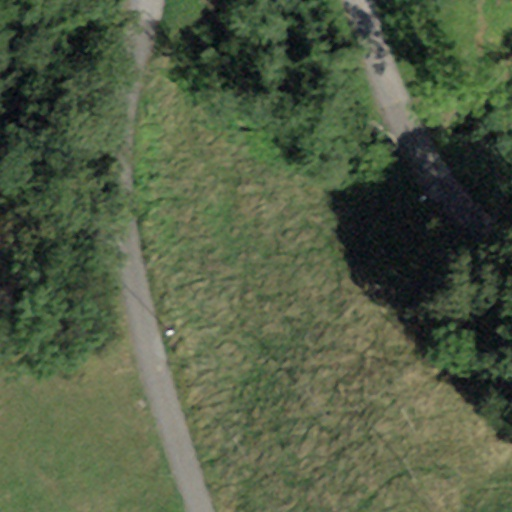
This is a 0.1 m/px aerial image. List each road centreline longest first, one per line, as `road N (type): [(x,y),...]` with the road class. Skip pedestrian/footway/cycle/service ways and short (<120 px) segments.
road 1 (residential): [(144,0),(123,120),(123,237),(207,511)]
road 2 (residential): [(511,200),(401,90),(376,0)]
